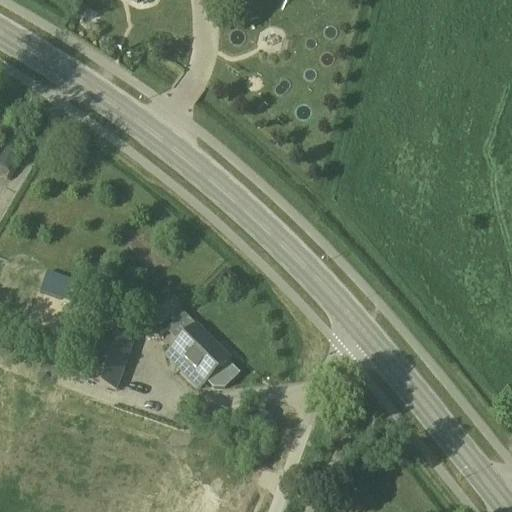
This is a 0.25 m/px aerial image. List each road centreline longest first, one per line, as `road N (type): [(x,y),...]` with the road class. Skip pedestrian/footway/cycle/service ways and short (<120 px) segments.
road 1 (secondary): [(366,335),(216,184),(123,111),(0,33)]
road 2 (secondary): [(509,511),(366,335)]
road 3 (unclassified): [(274,511),(332,364),(366,335)]
